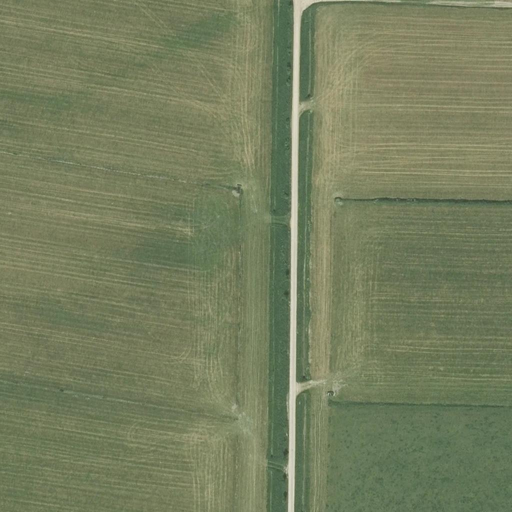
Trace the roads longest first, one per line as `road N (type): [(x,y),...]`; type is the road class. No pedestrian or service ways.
road 1 (unclassified): [(289,511),(296,0)]
road 2 (track): [(511,5),(296,0)]
